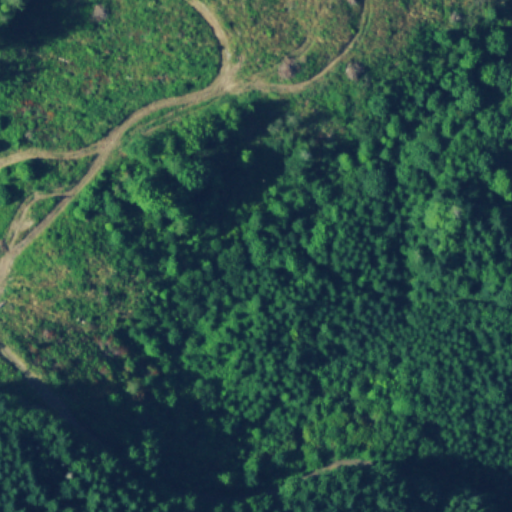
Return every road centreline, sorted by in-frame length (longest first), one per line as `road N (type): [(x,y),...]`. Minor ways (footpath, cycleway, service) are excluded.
road 1 (track): [(485,511),(365,460),(337,460),(293,485),(209,496),(120,463),(69,417),(0,391)]
road 2 (track): [(511,304),(364,283),(297,242)]
